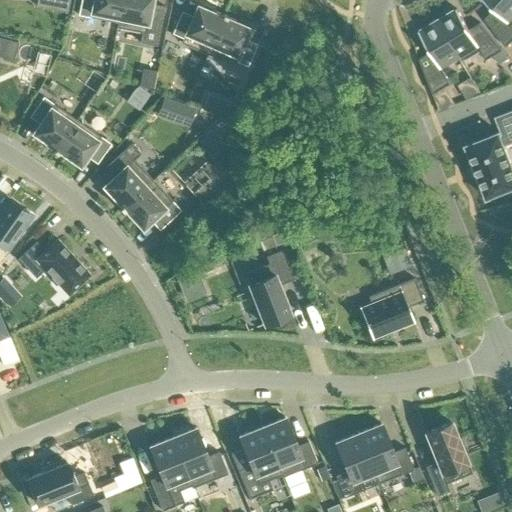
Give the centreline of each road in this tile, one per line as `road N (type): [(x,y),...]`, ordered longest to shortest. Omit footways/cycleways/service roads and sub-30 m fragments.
road 1 (unclassified): [(505,354),(376,34),(378,0)]
road 2 (residential): [(183,384),(392,384),(505,354)]
road 3 (residential): [(183,384),(166,327),(113,244),(78,205),(0,150)]
road 4 (residential): [(0,447),(183,384)]
